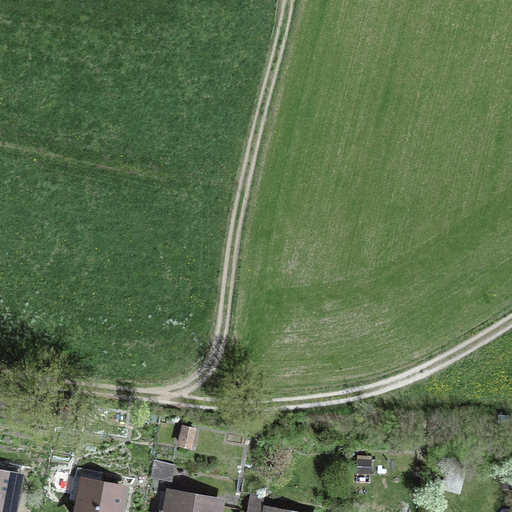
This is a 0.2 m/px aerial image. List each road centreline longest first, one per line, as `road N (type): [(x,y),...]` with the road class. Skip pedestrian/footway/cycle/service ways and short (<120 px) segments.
road 1 (track): [(0,372),(242,406),(328,399),(386,386),(511,320)]
road 2 (track): [(287,0),(213,363),(161,396)]
